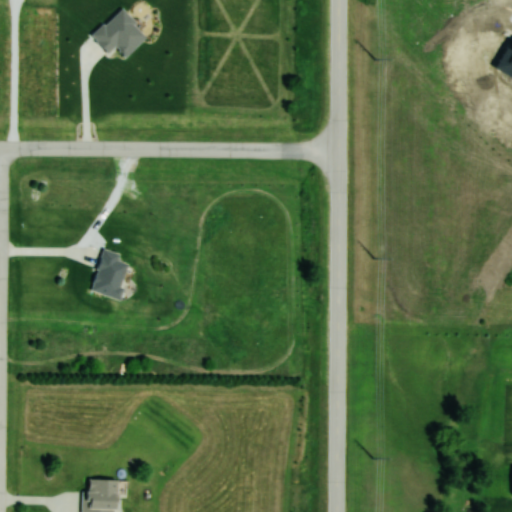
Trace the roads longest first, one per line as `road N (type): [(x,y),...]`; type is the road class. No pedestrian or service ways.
road 1 (tertiary): [(336,511),(339,0)]
road 2 (residential): [(339,152),(0,147)]
